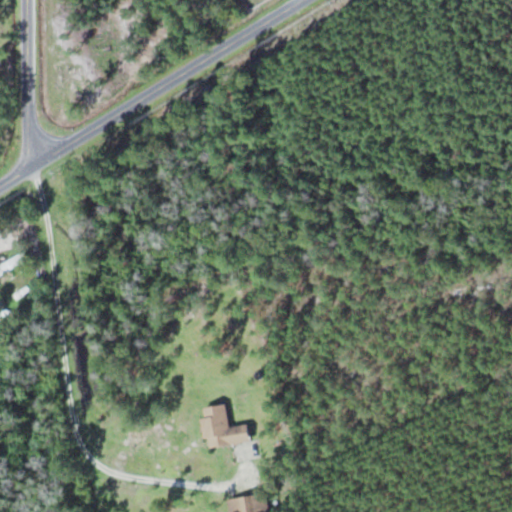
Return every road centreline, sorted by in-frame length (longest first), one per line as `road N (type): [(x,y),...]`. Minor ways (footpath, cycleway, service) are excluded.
road 1 (residential): [(33,156),(287,0)]
road 2 (residential): [(33,156),(34,0)]
